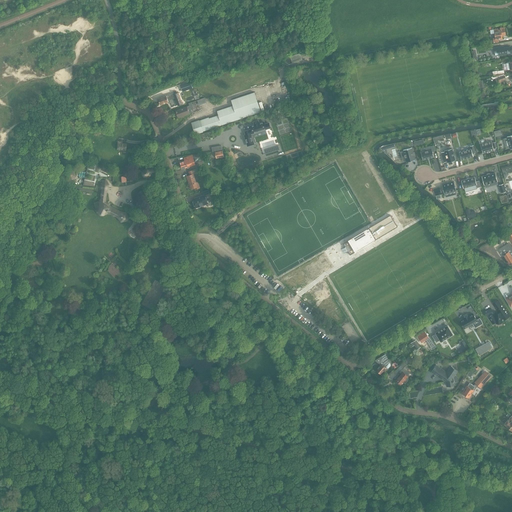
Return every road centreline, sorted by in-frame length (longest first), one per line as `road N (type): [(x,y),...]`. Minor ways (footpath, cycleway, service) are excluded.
road 1 (track): [(0,385),(394,481)]
road 2 (unclassified): [(349,369),(200,247),(148,107),(127,102)]
road 3 (residential): [(349,369),(511,272)]
road 4 (unclassified): [(511,447),(451,417),(398,407),(349,369)]
road 5 (unknown): [(162,146),(222,97),(279,87)]
